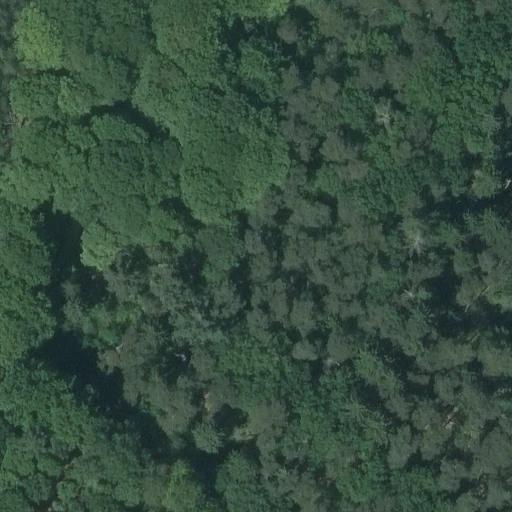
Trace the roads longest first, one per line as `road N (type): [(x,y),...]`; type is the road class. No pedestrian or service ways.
road 1 (track): [(164,0),(21,345)]
road 2 (track): [(21,345),(94,384),(177,447),(240,511)]
